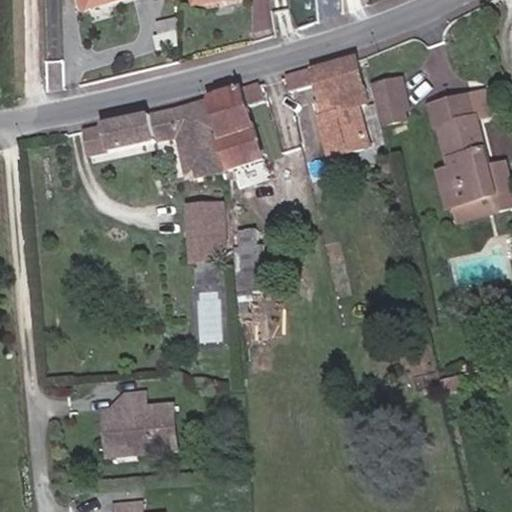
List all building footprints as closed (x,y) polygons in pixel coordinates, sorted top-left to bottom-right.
[(79,0),(83,11),(91,8),(88,0),(79,0)] [(88,0),(91,8),(92,10),(122,0),(88,0)] [(184,48),(183,35),(161,37),(162,50),(184,48)] [(379,102),(365,58),(294,80),(298,94),(326,85),(335,114),(329,116),(335,134),(341,131),(349,156),(383,145),(371,104),(379,102)] [(414,117),(407,80),(378,85),(385,122),(414,117)] [(511,188),(504,158),(487,162),(474,116),(486,113),(480,90),(426,104),(430,125),(435,124),(444,163),(433,166),(443,204),(488,193),(492,208),(511,203),(511,188)] [(251,94),(164,119),(170,149),(186,144),(195,182),(232,180),(277,168),(251,94)] [(164,119),(92,133),(97,163),(170,149),(164,119)] [(443,204),(433,166),(428,167),(437,206),(443,204)] [(492,208),(488,193),(443,204),(447,219),(492,208)] [(235,208),(194,209),(198,268),(227,269),(226,254),(238,253),(235,208)] [(268,325),(268,264),(243,264),(243,281),(239,281),(238,325),(268,325)] [(221,281),(221,270),(195,270),(195,289),(221,289),(221,281)] [(118,392),(102,408),(102,413),(119,412),(123,407),(142,406),(142,391),(118,392)] [(119,412),(102,413),(104,448),(121,447),(121,453),(172,450),(170,404),(142,406),(123,407),(119,412)]
